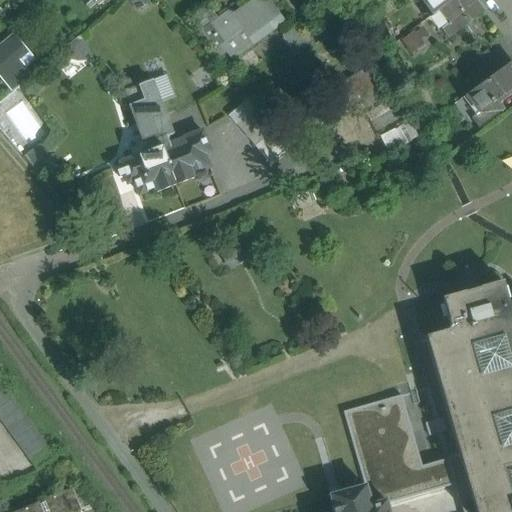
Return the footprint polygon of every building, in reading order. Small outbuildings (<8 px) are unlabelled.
[(229,9),(217,18),(206,4),(188,17),(222,63),(281,19),(267,0),(252,0),(233,15),(229,9)] [(330,0),(314,10),(330,37),(347,27),(330,0)] [(423,0),(434,14),(452,0),(423,0)] [(452,0),(434,14),(431,16),(449,38),(484,12),(474,0),(452,0)] [(394,27),(395,43),(404,36),(418,26),(410,16),(394,27)] [(418,26),(404,36),(412,47),(426,37),(418,26)] [(0,81),(6,87),(32,58),(4,33),(0,37),(0,81)] [(487,51),(468,64),(483,83),(501,69),(487,51)] [(483,83),(466,96),(479,113),(480,114),(495,102),(511,89),(511,62),(501,69),(483,83)] [(201,132),(169,145),(166,137),(169,129),(165,118),(170,116),(168,112),(163,114),(156,96),(143,101),(175,185),(193,178),(191,174),(208,168),(205,154),(209,152),(201,132)] [(290,149),(246,99),(228,115),(272,165),(290,149)] [(152,151),(120,163),(128,183),(132,181),(139,194),(156,188),(157,192),(175,185),(143,101),(129,106),(142,139),(149,144),(152,151)] [(495,102),(480,114),(479,113),(471,118),(479,129),(502,112),(495,102)] [(388,511),(385,501),(370,505),(365,486),(335,494),(329,496),(333,511),(511,511),(511,312),(510,313),(502,282),(441,299),(450,330),(425,337),(459,456),(448,459),(455,483),(463,511),(388,511)] [(54,457),(0,383),(0,418),(34,465),(54,457)] [(344,412),(365,486),(370,505),(385,501),(455,483),(448,459),(423,466),(402,396),(344,412)] [(72,489),(16,511),(76,511),(80,510),(72,489)]
